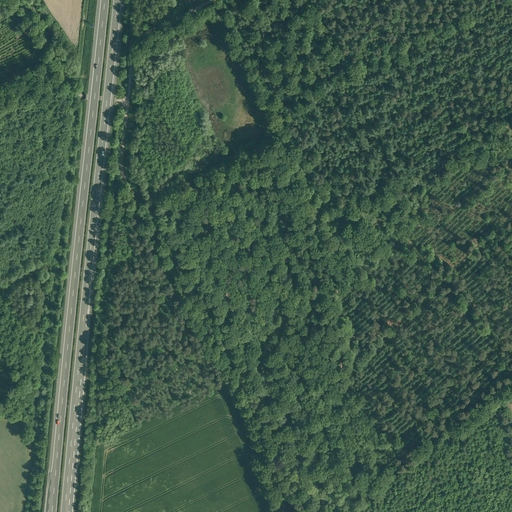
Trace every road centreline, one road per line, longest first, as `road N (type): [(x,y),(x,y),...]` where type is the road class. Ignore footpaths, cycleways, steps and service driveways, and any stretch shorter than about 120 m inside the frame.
road 1 (motorway): [(64,511),(119,0)]
road 2 (motorway): [(102,0),(51,511)]
